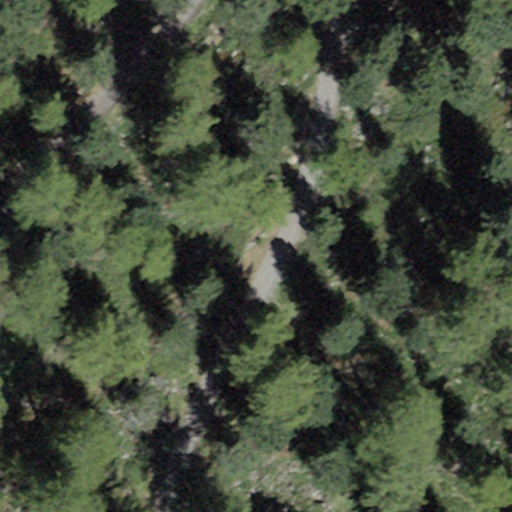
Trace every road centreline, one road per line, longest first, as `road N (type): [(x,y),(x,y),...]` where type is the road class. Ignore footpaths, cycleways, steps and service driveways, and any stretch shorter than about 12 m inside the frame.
road 1 (track): [(173,511),(197,427),(303,185),(346,0)]
road 2 (track): [(182,0),(0,220)]
